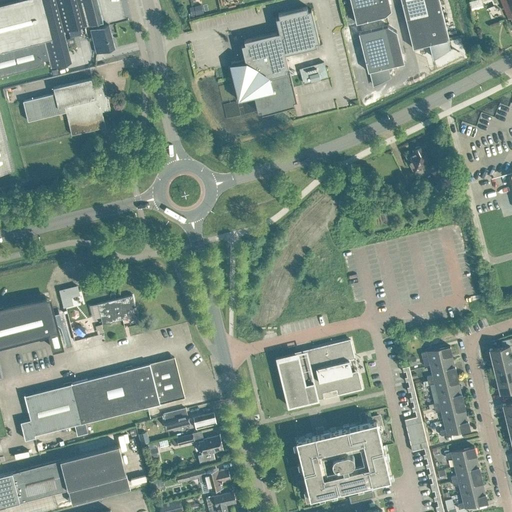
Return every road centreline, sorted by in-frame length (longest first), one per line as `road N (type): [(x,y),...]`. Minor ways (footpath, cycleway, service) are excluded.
road 1 (secondary): [(211,185),(312,154),(511,60)]
road 2 (secondary): [(263,511),(191,219)]
road 3 (residential): [(508,511),(470,345),(481,332),(511,323)]
road 4 (tertiary): [(179,164),(146,0)]
road 5 (secondary): [(0,236),(157,198)]
